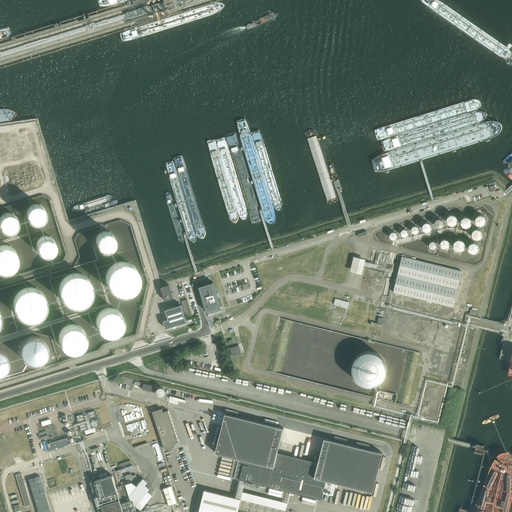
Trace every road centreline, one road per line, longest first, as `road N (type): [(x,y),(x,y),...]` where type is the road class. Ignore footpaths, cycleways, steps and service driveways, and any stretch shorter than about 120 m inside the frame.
road 1 (unclassified): [(207,332),(191,278),(484,190)]
road 2 (unclassified): [(0,396),(207,332)]
